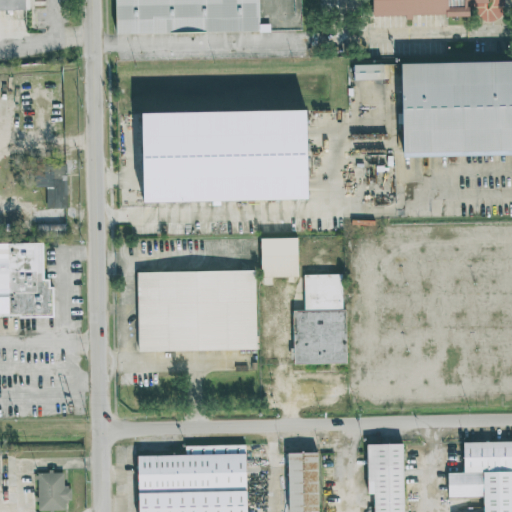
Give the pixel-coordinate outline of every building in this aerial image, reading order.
[(0,0),(0,11),(24,11),(23,0),(0,0)] [(114,0),(115,35),(258,32),(257,0),(114,0)] [(375,0),(485,0),(485,14),(376,16),(375,0)] [(511,61),(401,63),(403,156),(511,155),(511,61)] [(353,65),(354,80),(383,80),(383,64),(353,65)] [(148,115),(309,113),(310,203),(149,205),(148,115)] [(46,187),(46,209),(67,208),(66,163),(34,163),(34,187),(46,187)] [(65,224),(36,224),(37,238),(65,237),(65,224)] [(297,238),(259,238),(259,277),(297,277),(297,238)] [(0,316),(52,316),(52,279),(43,279),(43,244),(0,244),(0,316)] [(136,272),(137,352),(256,350),(254,271),(136,272)] [(344,363),(344,310),(340,311),(340,275),(303,275),(303,312),(294,312),(294,363),(344,363)] [(511,511),(511,442),(462,442),(462,473),(447,473),(447,497),(482,497),(482,511),(511,511)] [(374,494),(374,511),(403,511),(403,444),(366,444),(367,494),(374,494)] [(183,446),(183,455),(137,456),(137,511),(246,511),(245,445),(183,446)] [(287,511),(317,511),(317,452),(287,452),(287,511)] [(63,473),(37,473),(37,510),(67,510),(67,490),(63,490),(63,473)]
